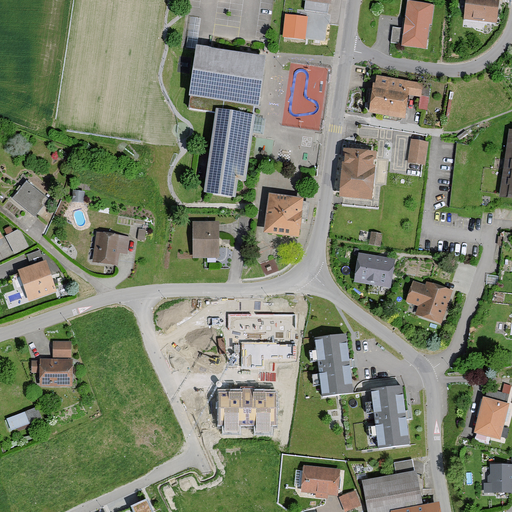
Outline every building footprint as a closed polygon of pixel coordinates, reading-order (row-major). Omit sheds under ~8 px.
[(332,0),(304,0),(304,5),(331,9),(332,0)] [(466,0),(464,21),(498,25),(500,0),(466,0)] [(435,8),(408,4),(404,30),(393,29),(391,45),(403,46),(403,48),(426,51),(430,27),(432,27),(435,8)] [(296,41),(300,20),(286,18),(283,39),(296,41)] [(267,61),(198,51),(189,113),(216,117),(204,197),(237,202),(239,184),(247,185),(255,130),(257,119),(253,118),(254,112),(259,113),(267,61)] [(421,100),(424,85),(379,78),(377,86),(375,86),(370,115),(407,121),(410,98),(421,100)] [(286,98),(285,124),(321,126),(323,100),(286,98)] [(511,200),(511,134),(509,134),(501,199),(511,200)] [(428,144),(412,141),(407,165),(424,168),(428,144)] [(365,147),(349,145),(349,153),(346,152),(341,199),(375,203),(376,186),(386,187),(388,162),(378,161),(378,155),(374,155),(374,150),(365,149),(365,147)] [(50,202),(27,185),(14,202),(37,220),(50,202)] [(83,195),(74,195),(73,204),(83,205),(83,195)] [(305,202),(270,197),(265,236),(299,240),(305,202)] [(220,259),(220,224),(194,223),(193,259),(220,259)] [(28,249),(20,232),(6,239),(15,256),(28,249)] [(129,239),(97,235),(93,264),(118,268),(120,255),(126,256),(129,239)] [(382,237),(372,235),(369,246),(379,249),(382,237)] [(42,260),(39,253),(26,257),(29,264),(42,260)] [(395,261),(358,256),(354,284),(391,289),(395,261)] [(57,295),(47,264),(19,273),(29,304),(57,295)] [(442,327),(453,293),(427,284),(425,288),(414,284),(407,306),(419,310),(416,318),(442,327)] [(215,313),(181,313),(178,367),(212,367),(215,313)] [(346,336),(315,339),(322,398),(353,394),(346,336)] [(72,357),(71,344),(53,344),(53,360),(70,360),(70,357),(72,357)] [(72,391),(73,363),(41,362),(40,363),(32,363),(32,377),(40,377),(40,390),(72,391)] [(404,385),(371,389),(378,448),(411,444),(404,385)] [(280,390),(215,388),(214,423),(279,426),(280,390)] [(508,397),(488,392),(485,401),(484,401),(475,436),(500,443),(510,407),(506,406),(508,397)] [(41,422),(37,410),(7,421),(11,433),(41,422)] [(511,497),(511,463),(488,464),(488,498),(511,497)] [(338,499),(341,472),(305,468),(302,494),(316,496),(315,500),(327,501),(327,498),(338,499)] [(423,507),(417,474),(364,484),(368,511),(437,511),(437,504),(423,507)] [(351,511),(360,509),(355,495),(339,500),(343,511),(351,511)] [(151,511),(147,503),(132,510),(132,511),(151,511)]
